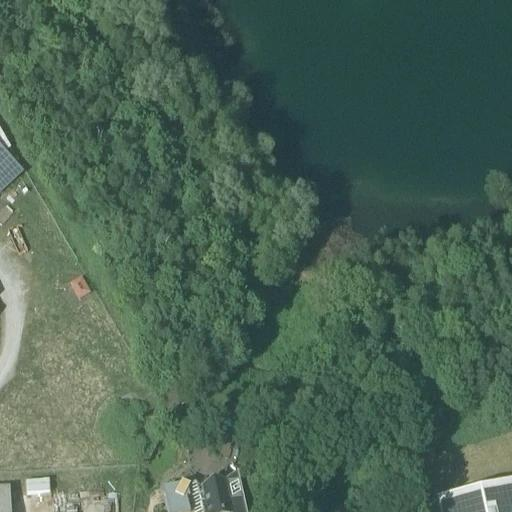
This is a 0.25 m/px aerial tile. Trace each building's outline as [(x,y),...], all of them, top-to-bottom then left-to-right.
[(0,197),(23,177),(3,157),(9,151),(0,135),(0,197)] [(81,280),(69,287),(79,303),(91,296),(81,280)] [(233,511),(232,503),(228,487),(201,493),(205,511),(187,511),(186,504),(189,503),(186,489),(164,494),(167,511),(233,511)] [(438,511),(511,511),(511,489),(437,505),(438,511)] [(0,511),(10,511),(10,492),(0,492),(0,511)] [(232,503),(233,511),(245,511),(243,501),(232,503)]
